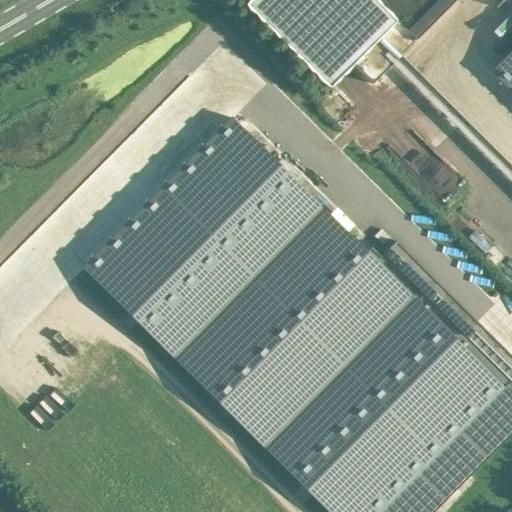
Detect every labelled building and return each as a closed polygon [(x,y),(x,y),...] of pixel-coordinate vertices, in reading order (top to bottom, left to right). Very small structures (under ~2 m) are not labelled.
[(202,0),(194,0),(175,17),(192,36),(216,15),(202,0)] [(330,90),(354,66),(348,60),(388,20),(367,0),(248,0),(244,4),(330,90)] [(367,0),(388,20),(348,60),(354,66),(372,84),(455,0),(367,0)] [(511,50),(491,71),(511,92),(511,50)] [(232,117),(83,268),(329,511),(433,511),(511,432),(511,355),(396,240),(376,260),(232,117)]
